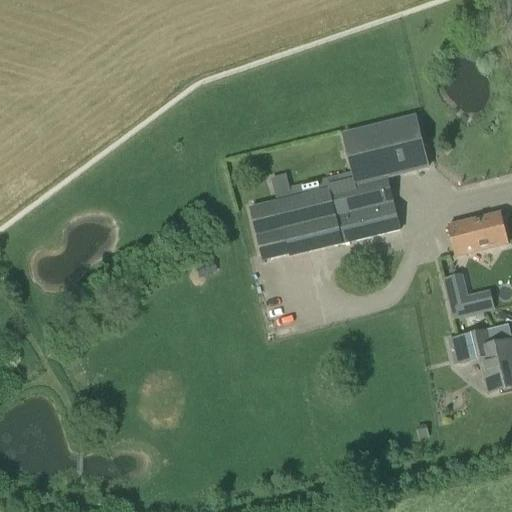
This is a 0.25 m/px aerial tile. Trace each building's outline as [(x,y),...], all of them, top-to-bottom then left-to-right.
[(387,178),(425,168),(413,120),(345,137),(355,175),(357,185),(387,178)] [(388,179),(387,178),(357,185),(355,175),(327,181),(328,186),(275,199),(276,203),(249,209),(262,264),(289,257),(289,259),(400,232),(388,179)] [(276,193),(293,189),(289,175),(273,179),(276,193)] [(456,259),(508,246),(500,214),(448,227),(456,259)] [(461,271),(450,288),(466,298),(477,280),(461,271)] [(477,297),(479,305),(480,309),(492,305),(489,294),(488,294),(477,297)] [(477,299),(454,304),(457,320),(481,314),(477,299)] [(511,341),(508,326),(460,338),(466,364),(481,361),(489,395),(511,389),(511,341)]
